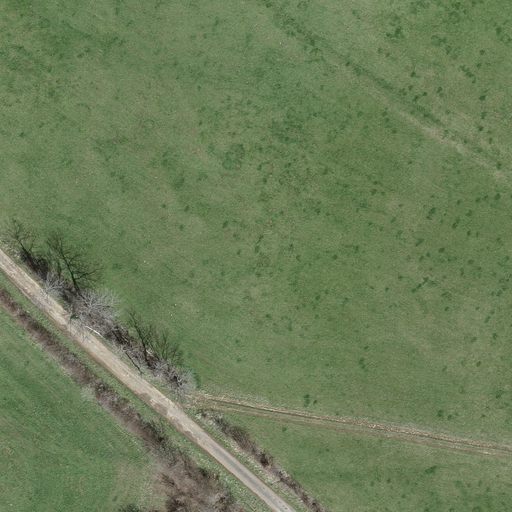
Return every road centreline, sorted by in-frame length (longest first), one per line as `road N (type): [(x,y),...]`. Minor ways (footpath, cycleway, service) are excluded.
road 1 (unclassified): [(273,511),(0,254)]
road 2 (track): [(154,402),(511,457)]
